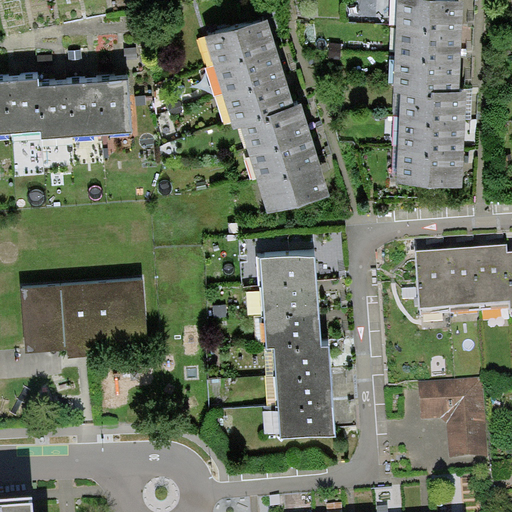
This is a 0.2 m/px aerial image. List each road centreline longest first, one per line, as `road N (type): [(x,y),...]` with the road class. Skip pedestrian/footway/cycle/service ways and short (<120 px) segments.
road 1 (residential): [(511,219),(362,231),(370,475),(200,491)]
road 2 (residential): [(0,462),(132,468)]
